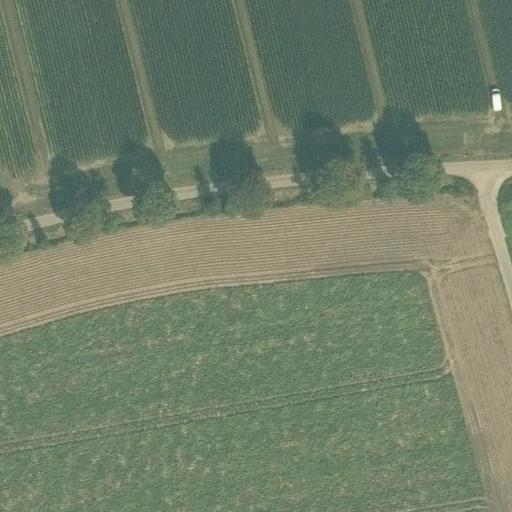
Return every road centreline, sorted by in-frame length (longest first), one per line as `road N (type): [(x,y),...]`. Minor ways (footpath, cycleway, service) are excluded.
road 1 (unclassified): [(485,163),(257,183),(0,230)]
road 2 (unclassified): [(485,163),(511,286)]
